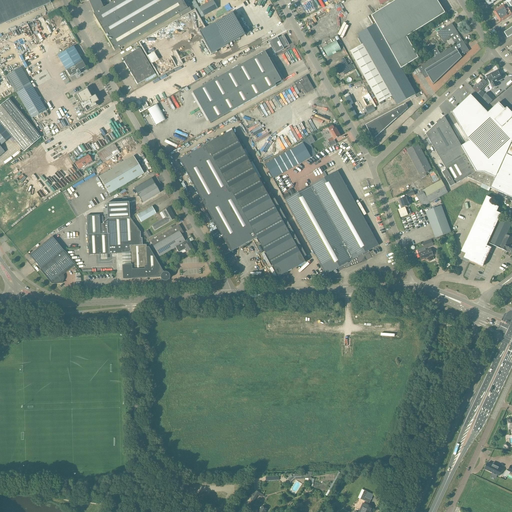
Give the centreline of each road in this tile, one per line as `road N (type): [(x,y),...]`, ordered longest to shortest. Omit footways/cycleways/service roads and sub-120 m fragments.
road 1 (unclassified): [(233,295),(67,0)]
road 2 (unclassified): [(219,511),(165,473),(141,442),(130,300)]
road 3 (unclassified): [(414,511),(477,375),(477,315)]
road 4 (primary): [(510,331),(430,511)]
road 5 (unclassified): [(372,165),(280,0)]
road 6 (tertiary): [(412,286),(233,295)]
road 7 (primary): [(434,511),(511,355)]
road 8 (unclassified): [(372,165),(492,50)]
road 9 (unknown): [(67,144),(123,100),(201,62)]
road 10 (unclassified): [(449,511),(511,377)]
road 11 (unclassified): [(412,286),(372,165)]
